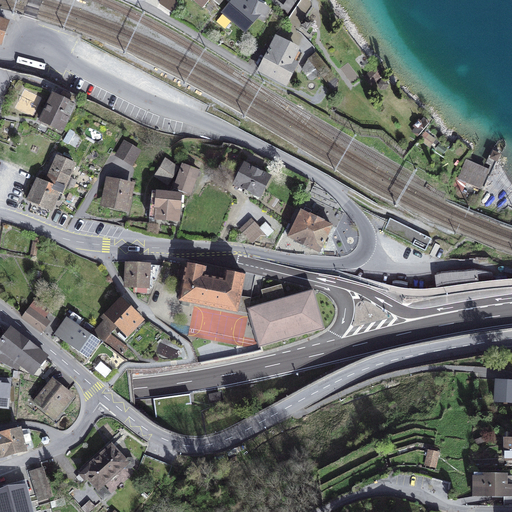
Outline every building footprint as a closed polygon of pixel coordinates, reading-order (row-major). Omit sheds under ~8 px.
[(170,0),(166,0),(164,4),(173,10),(177,4),(170,0)] [(245,31),(257,17),(263,20),(267,10),(264,9),(250,3),(248,6),(240,0),(235,0),(216,22),(225,29),(232,21),(245,31)] [(264,9),(266,4),(265,2),(259,0),(249,0),(248,2),(250,3),(264,9)] [(275,0),(270,0),(287,14),(296,0),(287,0),(283,6),(275,0)] [(312,2),(308,0),(301,0),(288,19),(306,32),(312,24),(305,19),(313,8),(312,2)] [(286,85),(297,65),(296,64),(302,54),(296,51),(297,50),(276,40),(259,71),(286,85)] [(337,83),(315,55),(309,60),(302,70),(310,80),(312,80),(320,74),(332,90),(334,89),(335,88),(337,83)] [(364,77),(372,85),(382,74),(385,72),(378,64),(374,67),(364,77)] [(381,89),(386,90),(388,86),(386,81),(381,81),(379,85),(381,89)] [(53,95),(40,121),(61,131),(74,106),(66,102),(67,99),(69,101),(72,96),(63,91),(59,98),(53,95)] [(416,128),(413,132),(418,137),(429,123),(424,119),(421,122),(419,121),(414,127),(416,128)] [(68,144),(74,133),(70,131),(64,141),(68,144)] [(426,134),(421,141),(430,147),(435,140),(426,134)] [(117,155),(132,164),(139,152),(124,143),(117,155)] [(439,145),(436,149),(444,154),(447,151),(439,145)] [(36,180),(27,200),(51,210),(55,201),(59,192),(62,194),(64,189),(69,178),(75,165),(57,157),(48,177),(41,174),(36,180)] [(177,167),(166,160),(155,177),(168,185),(177,171),(175,169),(177,167)] [(219,167),(225,170),(227,165),(222,162),(219,167)] [(487,173),(467,164),(460,179),(480,189),(487,173)] [(248,194),(249,191),(260,197),(270,177),(245,165),(235,184),(245,190),(244,192),(246,193),(248,194)] [(177,184),(173,183),(168,194),(173,194),(175,189),(189,194),(198,171),(183,166),(177,184)] [(130,187),(109,182),(105,203),(116,206),(126,208),(128,199),(130,187)] [(178,221),(181,195),(173,194),(168,194),(153,192),(150,218),(154,219),(178,221)] [(115,209),(128,212),(130,200),(128,199),(126,208),(116,206),(115,209)] [(310,249),(311,249),(319,253),(332,226),(324,222),(301,211),(288,238),(310,249)] [(431,239),(390,219),(384,231),(425,251),(431,239)] [(251,242),(262,231),(252,220),(241,231),(251,242)] [(268,237),(273,232),(266,223),(260,228),(268,237)] [(31,257),(35,258),(39,240),(34,239),(31,257)] [(160,266),(126,265),(125,287),(135,287),(138,287),(138,292),(146,293),(146,288),(152,288),(153,281),(155,281),(160,266)] [(190,302),(237,312),(244,277),(226,274),(224,281),(214,279),(203,277),(204,269),(186,266),(180,300),(181,301),(186,301),(190,302)] [(436,273),(438,288),(478,283),(476,269),(436,273)] [(261,291),(264,299),(250,303),(248,309),(250,314),(259,347),(324,329),(313,291),(285,299),(281,285),(261,291)] [(140,319),(131,311),(135,307),(125,297),(122,300),(121,299),(103,317),(106,320),(94,332),(103,341),(110,334),(117,326),(122,331),(118,334),(125,341),(134,331),(132,328),(140,319)] [(49,312),(34,301),(22,318),(42,333),(50,323),(44,319),(49,312)] [(78,327),(83,320),(72,312),(67,319),(78,327)] [(56,335),(88,358),(99,342),(78,327),(67,319),(56,335)] [(132,328),(134,331),(143,322),(140,319),(132,328)] [(46,357),(11,330),(2,342),(0,341),(0,340),(0,346),(2,349),(0,352),(0,361),(18,370),(21,364),(33,373),(37,368),(46,357)] [(123,355),(128,348),(110,334),(103,341),(123,355)] [(0,406),(8,407),(9,398),(10,387),(11,380),(0,378),(0,406)] [(55,417),(65,404),(63,402),(69,395),(53,381),(46,389),(44,387),(33,399),(55,417)] [(511,401),(511,383),(497,382),(496,401),(511,401)] [(220,400),(219,393),(210,395),(211,402),(220,400)] [(156,418),(187,414),(186,405),(191,404),(190,395),(153,399),(156,418)] [(33,448),(29,430),(20,429),(0,434),(0,456),(25,450),(33,448)] [(484,446),(482,441),(484,440),(484,438),(475,440),(476,444),(478,444),(479,447),(484,446)] [(117,452),(120,450),(114,444),(111,446),(117,452)] [(83,472),(80,475),(85,480),(85,481),(89,478),(98,488),(98,489),(102,485),(110,478),(112,481),(117,476),(115,474),(125,465),(128,468),(131,468),(134,465),(134,461),(132,459),(128,458),(125,461),(117,452),(111,446),(83,472)] [(429,452),(426,464),(434,467),(438,454),(429,452)] [(144,456),(138,469),(166,481),(172,467),(144,456)] [(39,500),(51,497),(42,469),(31,472),(39,500)] [(492,494),(511,494),(511,476),(485,477),(474,476),(474,494),(492,494)] [(4,489),(24,484),(27,496),(30,495),(26,480),(4,486),(4,489)] [(2,493),(0,493),(0,511),(30,511),(27,496),(24,484),(4,489),(2,493)] [(104,501),(111,494),(102,485),(98,489),(98,488),(95,491),(104,501)] [(90,502),(83,508),(86,511),(88,511),(94,507),(90,502)]
